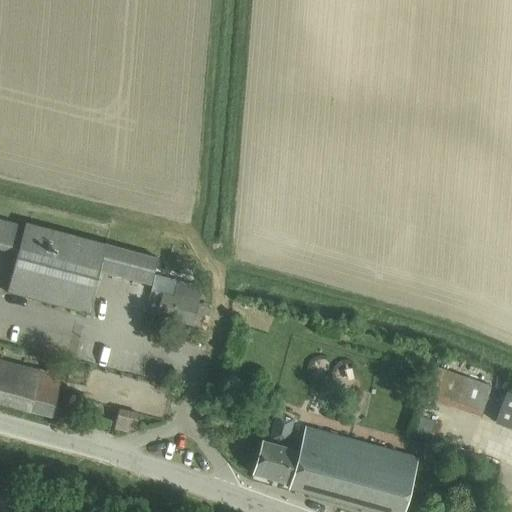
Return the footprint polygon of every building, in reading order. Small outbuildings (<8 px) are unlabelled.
[(0,252),(17,257),(7,292),(87,314),(93,293),(99,271),(150,285),(157,259),(26,223),(25,227),(0,220),(0,252)] [(151,291),(163,294),(166,279),(155,276),(151,291)] [(177,281),(174,297),(163,294),(157,318),(193,326),(202,287),(177,281)] [(0,403),(30,412),(51,418),(66,368),(50,363),(47,373),(1,360),(2,356),(0,355),(0,403)] [(429,393),(430,394),(428,399),(481,418),(492,387),(437,368),(429,393)] [(511,429),(511,393),(507,392),(495,423),(511,429)] [(265,410),(256,407),(254,416),(263,418),(265,410)] [(135,414),(120,410),(115,429),(130,433),(135,414)] [(287,445),(293,421),(276,416),(270,441),(287,445)] [(418,416),(411,434),(425,439),(434,443),(441,425),(418,416)] [(291,485),(289,489),(372,511),(402,511),(417,457),(305,427),(299,451),(263,441),(254,475),(291,485)]
